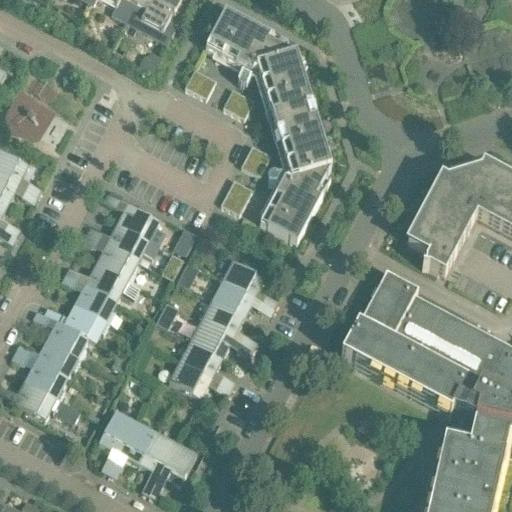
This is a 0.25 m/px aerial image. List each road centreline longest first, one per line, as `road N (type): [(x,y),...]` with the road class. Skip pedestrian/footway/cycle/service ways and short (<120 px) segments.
road 1 (residential): [(405,146),(217,511)]
road 2 (residential): [(134,100),(160,103),(234,142),(202,204),(108,151)]
road 3 (residential): [(0,337),(19,301),(44,278),(108,151)]
road 4 (residential): [(293,0),(335,30),(360,107),(405,146)]
road 5 (unknown): [(351,251),(460,308),(511,325)]
road 6 (residential): [(0,20),(128,88),(134,100)]
road 7 (residential): [(117,511),(0,447)]
